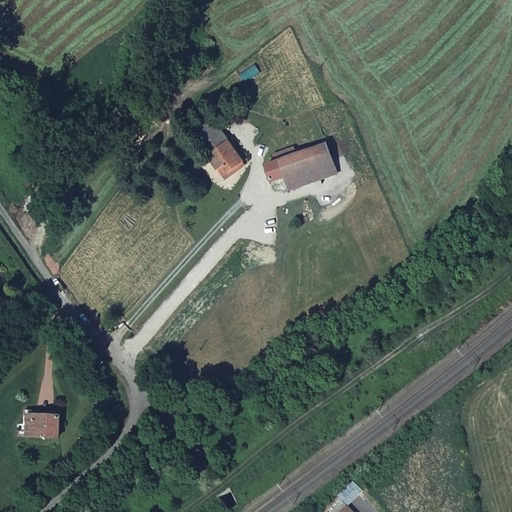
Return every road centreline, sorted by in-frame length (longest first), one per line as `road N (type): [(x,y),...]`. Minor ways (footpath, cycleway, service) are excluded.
road 1 (residential): [(139,392),(112,369),(0,200)]
road 2 (residential): [(43,511),(134,428),(139,392)]
road 3 (residential): [(229,511),(186,438),(139,392)]
